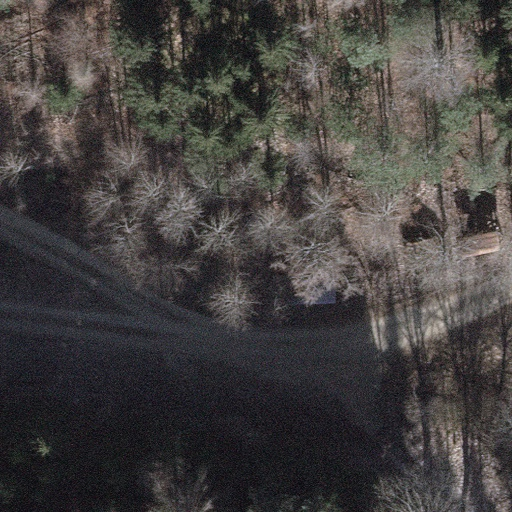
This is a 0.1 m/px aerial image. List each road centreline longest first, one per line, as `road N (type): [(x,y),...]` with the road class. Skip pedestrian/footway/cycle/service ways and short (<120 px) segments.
road 1 (track): [(0,214),(248,348)]
road 2 (track): [(248,348),(488,307),(511,291)]
road 3 (track): [(0,322),(248,348)]
